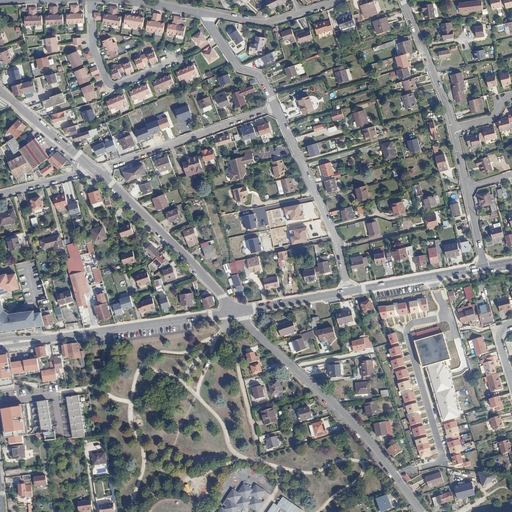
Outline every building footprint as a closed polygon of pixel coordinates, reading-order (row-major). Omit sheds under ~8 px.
[(264,0),(269,9),(277,5),(275,0),(264,0)] [(489,0),(492,9),(502,7),(500,0),(489,0)] [(373,1),(363,5),(367,18),(378,14),(373,1)] [(482,1),(468,3),(468,5),(459,6),(460,13),(483,10),(482,1)] [(424,12),(425,20),(435,18),(433,4),(422,6),(423,12),(424,12)] [(75,23),(75,14),(70,14),(67,14),(67,24),(75,23)] [(80,14),(75,14),(75,23),(84,23),(84,14),(80,14)] [(103,23),(111,24),(113,15),(108,15),(104,14),(103,23)] [(356,24),(353,14),(348,16),(345,17),(343,18),(343,19),(339,21),(342,29),(356,24)] [(54,24),(54,15),(49,15),(45,16),(46,25),(54,24)] [(59,15),(54,15),(54,24),(63,24),(62,15),(59,15)] [(113,15),(111,24),(120,26),(121,17),(118,16),(113,15)] [(133,28),(135,16),(126,15),(124,24),(130,24),(129,27),(133,28)] [(33,25),(33,16),(28,16),(24,16),(25,26),(33,25)] [(38,16),(33,16),(33,25),(42,25),(42,16),(38,16)] [(144,18),(135,16),(133,28),(137,29),(137,26),(143,26),(144,18)] [(387,25),(388,24),(386,18),(373,22),(377,34),(389,30),(387,25)] [(155,31),(156,22),(151,21),(148,21),(146,30),(155,31)] [(334,30),(331,21),(326,22),(322,23),(322,24),(319,25),(318,24),(315,26),(317,34),(329,30),(330,31),(334,30)] [(165,23),(161,23),(156,22),(155,31),(163,32),(165,23)] [(452,23),(442,24),(444,39),(454,38),(452,23)] [(167,33),(176,34),(177,25),(172,24),(169,24),(167,33)] [(177,25),(176,34),(184,36),(186,27),(182,26),(177,25)] [(475,27),(476,38),(485,37),(484,26),(475,27)] [(297,41),(294,29),(283,32),(286,40),(291,38),(293,43),(297,41)] [(230,35),(237,46),(245,41),(237,30),(230,35)] [(313,39),(311,30),(298,35),(301,43),(313,39)] [(202,49),(209,43),(201,32),(194,37),(202,49)] [(266,38),(256,36),(254,44),(251,44),(249,51),(256,53),(257,50),(262,51),(263,46),(264,46),(266,38)] [(46,39),(47,46),(57,44),(56,37),(46,39)] [(106,50),(116,46),(114,43),(113,43),(111,38),(102,41),(106,50)] [(402,55),(412,52),(409,40),(399,43),(402,55)] [(57,44),(47,46),(48,53),(58,51),(57,44)] [(117,49),(116,46),(106,50),(110,59),(118,55),(116,50),(117,49)] [(218,57),(211,46),(203,51),(211,62),(218,57)] [(0,57),(1,59),(2,64),(11,60),(7,50),(0,53),(0,57)] [(449,50),(439,52),(440,59),(450,57),(449,50)] [(474,52),(476,61),(486,59),(484,50),(474,52)] [(68,55),(71,62),(80,58),(77,51),(68,55)] [(144,54),(147,61),(150,60),(151,64),(158,61),(154,52),(147,54),(147,53),(144,54)] [(265,66),(276,61),(272,53),(261,57),(265,66)] [(144,63),(147,61),(144,54),(141,56),(141,57),(134,60),(138,69),(145,66),(144,63)] [(48,57),(36,59),(36,56),(28,57),(30,62),(36,61),(38,68),(50,66),(48,57)] [(80,58),(71,62),(73,68),(83,64),(80,58)] [(119,65),(122,72),(125,70),(127,74),(134,71),(130,62),(123,64),(123,63),(119,65)] [(17,64),(9,68),(12,80),(23,77),(19,64),(17,64)] [(119,73),(122,72),(119,65),(116,66),(117,67),(110,70),(114,79),(121,76),(119,73)] [(189,67),(185,68),(190,80),(193,78),(192,76),(198,73),(194,65),(189,67)] [(295,66),(286,69),(289,79),(298,76),(295,66)] [(344,69),(343,66),(335,68),(336,72),(335,72),(339,84),(349,80),(352,79),(349,69),(345,70),(345,69),(344,69)] [(410,76),(408,67),(397,70),(400,79),(410,76)] [(75,72),(77,78),(87,74),(84,68),(75,72)] [(185,68),(182,70),(176,72),(180,81),(185,79),(186,81),(190,80),(185,68)] [(506,83),(511,82),(509,74),(509,72),(499,75),(502,84),(506,83)] [(55,73),(46,76),(49,86),(58,83),(55,73)] [(87,74),(77,78),(80,85),(90,81),(87,74)] [(165,77),(162,78),(166,89),(170,88),(169,85),(174,83),(170,75),(165,77)] [(492,86),(497,85),(495,75),(486,77),(489,87),(492,86)] [(162,78),(158,80),(153,82),(157,90),(162,88),(163,91),(166,89),(162,78)] [(416,88),(413,79),(403,82),(406,91),(416,88)] [(455,93),(454,93),(456,101),(465,99),(463,91),(466,90),(463,80),(452,83),(454,89),(455,93)] [(15,95),(17,95),(35,90),(33,82),(12,87),(15,95)] [(63,93),(63,95),(71,92),(70,91),(67,83),(67,82),(56,86),(59,94),(63,93)] [(84,95),(94,91),(91,84),(82,88),(84,95)] [(138,88),(143,99),(146,98),(145,95),(151,93),(147,84),(142,87),(138,88)] [(255,91),(253,85),(251,86),(232,94),(238,108),(246,105),(242,96),(255,91)] [(139,100),(143,99),(138,88),(135,89),(129,92),(133,100),(138,98),(139,100)] [(97,97),(94,91),(84,95),(87,101),(97,97)] [(405,105),(415,102),(413,93),(402,96),(405,105)] [(50,99),(43,102),(46,109),(66,102),(65,99),(66,99),(65,98),(63,95),(59,96),(59,94),(50,97),(50,99)] [(119,96),(115,98),(119,109),(123,107),(122,105),(127,103),(124,94),(119,96)] [(230,104),(230,103),(227,96),(227,95),(217,99),(220,108),(230,104)] [(115,98),(111,99),(106,101),(110,110),(115,108),(116,110),(119,109),(115,98)] [(206,99),(201,101),(199,102),(202,108),(210,105),(211,105),(208,98),(206,99)] [(481,111),(478,99),(469,101),(473,113),(481,111)] [(311,101),(300,104),(303,114),(314,110),(311,101)] [(417,107),(415,102),(405,105),(406,110),(417,107)] [(179,120),(189,117),(191,116),(188,106),(175,110),(179,120)] [(364,110),(353,113),(357,127),(368,124),(364,110)] [(64,111),(52,115),(54,123),(66,119),(64,111)] [(498,121),(500,131),(511,129),(509,117),(505,118),(505,119),(502,120),(498,121)] [(433,118),(427,120),(433,139),(439,138),(433,118)] [(22,130),(26,126),(19,119),(8,130),(17,139),(23,131),(22,130)] [(269,121),(258,125),(261,135),(272,131),(269,121)] [(240,128),(244,140),(260,135),(257,125),(254,126),(253,122),(244,124),(245,126),(240,128)] [(75,125),(64,129),(65,134),(69,133),(69,136),(78,133),(75,125)] [(98,133),(108,130),(106,125),(96,129),(98,133)] [(374,127),(374,126),(363,129),(367,141),(367,142),(378,138),(374,127)] [(491,129),(488,129),(483,130),(486,141),(497,138),(494,126),(490,127),(491,129)] [(96,129),(73,136),(75,142),(91,136),(98,134),(98,133),(96,129)] [(143,134),(137,137),(140,145),(144,143),(144,142),(155,137),(153,133),(145,137),(143,134)] [(473,147),(482,145),(479,134),(474,135),(471,136),(470,135),(467,136),(469,145),(472,145),(473,147)] [(131,135),(119,140),(124,149),(135,144),(131,135)] [(229,135),(214,140),(216,145),(231,141),(229,135)] [(22,154),(33,169),(35,168),(37,166),(48,159),(49,158),(35,139),(21,149),(17,142),(15,140),(14,137),(7,142),(14,154),(20,150),(22,154)] [(418,137),(407,140),(410,152),(421,149),(418,137)] [(317,142),(307,145),(311,156),(321,153),(317,142)] [(396,157),(392,145),(383,148),(385,155),(392,153),(393,158),(396,157)] [(439,155),(437,148),(433,149),(434,151),(436,159),(439,170),(444,168),(448,167),(444,154),(439,155)] [(207,149),(201,151),(204,161),(215,158),(212,149),(208,151),(207,149)] [(49,160),(58,169),(72,165),(57,152),(49,160)] [(230,161),(232,171),(245,168),(244,164),(254,162),(252,153),(244,155),(244,157),(230,161)] [(16,158),(26,173),(33,169),(22,154),(16,158)] [(193,159),(188,161),(182,163),(187,176),(203,171),(198,155),(193,157),(193,159)] [(172,168),(168,156),(156,160),(160,172),(172,168)] [(483,173),(492,170),(488,157),(476,161),(478,166),(480,165),(483,173)] [(8,162),(16,178),(26,173),(16,158),(8,162)] [(283,160),(272,162),(273,167),(272,167),(275,178),(284,176),(283,172),(285,172),(284,168),(283,165),(284,165),(283,160)] [(321,171),(320,172),(322,179),(332,176),(329,163),(320,166),(321,171)] [(40,171),(44,176),(54,169),(50,164),(40,171)] [(143,165),(123,172),(127,182),(146,175),(143,165)] [(232,171),(228,172),(230,180),(234,179),(235,180),(242,179),(246,173),(245,168),(232,171)] [(34,172),(38,178),(44,176),(40,171),(39,169),(34,172)] [(288,178),(280,180),(282,186),(277,188),(278,194),(279,194),(283,194),(293,191),(290,181),(289,181),(288,178)] [(335,178),(324,181),(327,192),(338,190),(335,178)] [(150,182),(140,185),(143,195),(153,191),(150,182)] [(419,184),(413,185),(415,196),(421,194),(419,184)] [(366,185),(355,188),(356,193),(357,193),(359,201),(370,198),(366,185)] [(246,188),(233,191),(236,204),(247,202),(245,196),(248,196),(246,188)] [(92,204),(102,201),(99,190),(89,193),(92,204)] [(490,204),(492,212),(497,211),(493,194),(490,195),(489,192),(478,195),(481,206),(490,204)] [(68,206),(66,194),(54,196),(56,208),(68,206)] [(70,204),(68,205),(71,215),(73,215),(75,221),(82,218),(75,195),(68,198),(70,204)] [(164,195),(153,199),(157,210),(169,206),(164,195)] [(427,213),(437,210),(436,206),(437,206),(435,195),(423,198),(425,205),(424,206),(425,209),(426,209),(427,213)] [(40,197),(31,199),(34,210),(35,210),(35,212),(37,212),(42,211),(42,210),(42,208),(43,207),(40,197)] [(403,202),(393,204),(396,216),(406,213),(403,202)] [(301,203),(285,207),(286,215),(291,214),(292,219),(305,216),(304,211),(303,212),(301,203)] [(458,203),(450,205),(453,216),(461,214),(458,203)] [(355,218),(351,207),(340,210),(341,214),(343,213),(344,221),(355,218)] [(177,208),(166,213),(170,222),(176,220),(176,221),(181,219),(177,208)] [(13,209),(0,212),(0,223),(1,225),(17,221),(13,209)] [(244,215),(247,229),(258,226),(257,222),(258,222),(257,217),(256,217),(255,213),(244,215)] [(428,229),(439,225),(436,213),(424,216),(428,229)] [(374,218),(366,220),(371,237),(380,235),(377,221),(375,222),(374,218)] [(131,224),(119,228),(122,237),(134,233),(131,224)] [(308,231),(307,225),(293,228),(295,234),(290,235),(292,245),(308,242),(306,232),(308,231)] [(107,238),(103,226),(91,230),(95,242),(107,238)] [(493,240),(504,237),(501,227),(490,230),(493,240)] [(192,240),(193,243),(198,242),(193,228),(183,232),(187,242),(188,242),(192,240)] [(67,232),(63,233),(65,239),(67,245),(76,242),(75,239),(69,240),(67,232)] [(63,247),(61,240),(60,235),(40,240),(43,249),(53,246),(54,249),(63,247)] [(18,237),(8,240),(10,250),(21,248),(18,237)] [(260,242),(259,238),(249,240),(252,253),(262,250),(261,246),(262,246),(261,241),(260,242)] [(441,252),(442,252),(440,239),(432,241),(433,245),(436,245),(436,247),(428,249),(431,263),(439,262),(439,261),(443,260),(441,252)] [(468,241),(461,243),(463,252),(470,250),(468,241)] [(77,242),(76,242),(67,245),(69,254),(70,258),(66,259),(69,273),(70,275),(71,275),(83,271),(85,269),(81,255),(77,242)] [(150,243),(149,245),(154,259),(160,253),(150,243)] [(454,254),(454,256),(460,255),(457,243),(444,246),(446,256),(454,254)] [(154,259),(149,245),(146,248),(151,254),(149,255),(153,259),(154,259)] [(212,246),(203,248),(207,258),(215,255),(212,246)] [(413,248),(413,246),(393,250),(395,260),(407,257),(406,250),(409,249),(411,256),(415,255),(414,253),(414,251),(413,248)] [(133,251),(121,255),(124,264),(136,260),(133,251)] [(288,258),(287,251),(279,252),(281,260),(282,260),(284,259),(288,258)] [(386,262),(384,252),(374,254),(376,264),(386,262)] [(153,259),(152,260),(158,266),(166,259),(160,253),(154,259),(153,259)] [(415,257),(417,266),(426,264),(425,255),(415,257)] [(96,256),(91,258),(94,269),(99,267),(96,256)] [(248,261),(248,262),(250,272),(261,270),(259,259),(258,256),(248,259),(248,261)] [(320,263),(317,263),(318,267),(320,274),(330,272),(328,261),(327,256),(319,257),(320,263)] [(353,268),(368,266),(367,257),(362,258),(363,261),(352,263),(353,268)] [(235,263),(235,261),(228,263),(231,272),(232,273),(238,271),(235,263)] [(103,281),(99,267),(94,269),(92,269),(96,282),(100,281),(103,281)] [(176,279),(172,267),(163,270),(167,282),(176,279)] [(317,280),(316,277),(316,275),(320,274),(318,267),(314,268),(314,269),(303,272),(305,282),(317,280)] [(87,287),(83,271),(71,275),(75,290),(83,288),(87,287)] [(147,272),(136,276),(139,285),(150,281),(147,272)] [(0,332),(0,333),(22,330),(36,328),(40,328),(45,327),(45,326),(41,313),(34,314),(34,311),(10,314),(5,310),(2,301),(0,295),(0,293),(0,292),(3,292),(4,294),(12,291),(20,288),(16,274),(8,276),(7,274),(0,276),(0,332)] [(238,274),(232,276),(236,286),(242,284),(238,274)] [(160,277),(161,278),(165,291),(174,288),(172,283),(167,285),(164,276),(160,277)] [(277,276),(264,279),(266,289),(271,288),(271,287),(273,287),(273,288),(280,286),(277,276)] [(201,284),(197,280),(192,282),(194,288),(198,287),(197,285),(201,284)] [(464,287),(467,299),(474,298),(471,286),(464,287)] [(87,304),(83,288),(75,290),(79,306),(87,304)] [(70,290),(57,294),(60,305),(65,303),(66,303),(73,300),(70,290)] [(111,317),(104,293),(97,295),(100,305),(95,306),(99,321),(111,317)] [(193,293),(180,295),(182,305),(192,304),(192,297),(193,297),(193,293)] [(134,306),(130,295),(120,299),(120,301),(123,310),(134,306)] [(160,299),(163,309),(171,306),(167,296),(160,299)] [(212,296),(203,299),(206,308),(215,305),(212,296)] [(155,307),(152,298),(140,302),(137,303),(140,313),(143,312),(143,311),(155,307)] [(511,308),(510,299),(498,303),(501,313),(505,312),(505,311),(508,310),(511,308)] [(123,310),(120,301),(113,303),(117,315),(125,313),(123,310)] [(371,301),(357,306),(360,314),(364,312),(365,314),(366,314),(373,311),(374,311),(371,301)] [(463,308),(465,312),(474,309),(475,311),(478,310),(477,308),(476,304),(470,306),(469,304),(467,304),(468,306),(463,308)] [(481,319),(482,323),(484,322),(485,326),(494,323),(488,304),(484,305),(478,307),(477,308),(478,310),(481,319)] [(43,308),(40,309),(41,313),(45,326),(53,323),(51,314),(49,314),(49,313),(43,314),(42,312),(44,312),(43,308)] [(348,319),(348,320),(353,319),(351,309),(336,313),(338,322),(348,319)] [(477,320),(481,319),(478,310),(475,311),(474,309),(465,312),(459,314),(462,324),(468,322),(473,320),(474,323),(478,321),(477,320)] [(290,334),(296,331),(293,320),(277,326),(281,337),(290,334)] [(319,332),(321,342),(327,340),(336,338),(334,328),(319,332)] [(303,342),(315,337),(313,330),(301,335),(302,339),(289,343),(291,352),(294,354),(306,349),(303,342)] [(442,333),(415,342),(423,368),(451,359),(442,333)] [(476,356),(488,352),(488,349),(486,350),(483,337),(471,340),(474,348),(476,356)] [(366,349),(364,338),(352,341),(354,351),(366,349)] [(85,357),(83,351),(80,351),(78,343),(67,345),(68,357),(68,359),(80,358),(81,367),(84,366),(83,358),(85,357)] [(45,347),(36,349),(37,358),(46,357),(45,347)] [(247,355),(249,364),(260,361),(259,357),(256,357),(255,353),(247,355)] [(7,354),(0,355),(0,379),(11,378),(7,354)] [(362,380),(373,378),(371,358),(360,359),(361,364),(361,370),(361,375),(362,375),(362,380)] [(25,374),(39,371),(39,370),(38,365),(35,365),(35,364),(37,364),(36,362),(35,363),(34,359),(23,361),(25,374)] [(63,367),(61,359),(54,360),(56,369),(63,367)] [(94,370),(104,368),(103,359),(92,361),(94,370)] [(330,375),(330,378),(341,377),(340,364),(340,360),(329,363),(329,366),(330,370),(329,370),(329,375),(330,375)] [(483,364),(487,376),(489,376),(497,373),(495,368),(493,361),(483,364)] [(254,374),(262,371),(260,364),(251,366),(254,374)] [(501,382),(498,373),(497,373),(489,376),(490,381),(488,381),(491,392),(503,389),(502,385),(501,385),(500,382),(501,382)] [(272,395),(283,392),(279,380),(268,383),(272,395)] [(357,394),(370,393),(369,382),(356,383),(357,394)] [(263,387),(262,385),(252,388),(256,399),(266,397),(264,390),(265,389),(265,386),(263,387)] [(78,395),(66,397),(73,437),(85,436),(78,395)] [(502,402),(500,396),(491,398),(494,408),(498,407),(499,411),(505,409),(504,405),(503,406),(502,402)] [(47,400),(37,402),(42,433),(52,431),(47,400)] [(367,416),(379,414),(376,402),(365,403),(367,416)] [(2,409),(6,433),(26,430),(22,411),(21,406),(2,409)] [(302,421),(312,418),(309,407),(299,410),(302,421)] [(277,422),(274,408),(262,411),(265,425),(277,422)] [(501,415),(491,418),(494,430),(504,427),(501,415)] [(313,426),(315,435),(316,436),(326,433),(323,421),(312,424),(313,426)] [(386,438),(393,437),(389,421),(374,424),(377,436),(385,434),(386,438)] [(463,422),(441,428),(450,459),(472,453),(463,422)] [(23,436),(9,437),(10,444),(23,443),(23,436)] [(269,450),(279,446),(276,437),(266,440),(269,450)] [(500,442),(503,453),(510,451),(511,450),(511,447),(509,439),(500,442)] [(394,457),(402,450),(396,442),(388,449),(394,457)] [(25,458),(24,446),(13,447),(14,459),(25,458)] [(94,465),(107,463),(105,453),(92,455),(94,465)] [(496,470),(480,473),(481,484),(498,481),(496,470)] [(444,483),(442,474),(426,478),(429,488),(444,483)] [(44,485),(43,476),(34,477),(35,486),(44,485)] [(474,493),(472,483),(455,487),(458,499),(467,497),(466,494),(474,493)] [(242,511),(244,510),(245,511),(248,506),(257,511),(263,503),(259,500),(265,492),(256,485),(253,490),(244,484),(238,493),(242,496),(236,505),(230,501),(224,510),(222,508),(218,511),(242,511)] [(26,498),(32,497),(32,494),(31,485),(25,486),(25,485),(19,485),(20,496),(26,496),(26,498)] [(435,506),(454,500),(452,492),(432,498),(435,506)] [(382,511),(392,508),(387,495),(377,499),(382,511)] [(100,511),(114,511),(113,503),(100,505),(100,511)]
